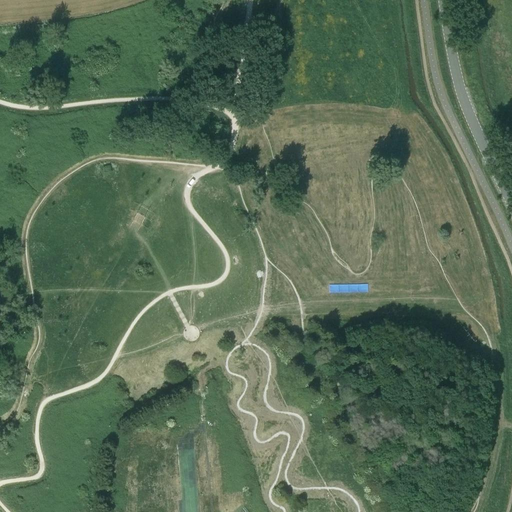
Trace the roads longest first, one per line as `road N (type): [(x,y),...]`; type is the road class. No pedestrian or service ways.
road 1 (unknown): [(511,274),(433,102),(416,0)]
road 2 (tertiary): [(511,205),(469,121),(443,0)]
